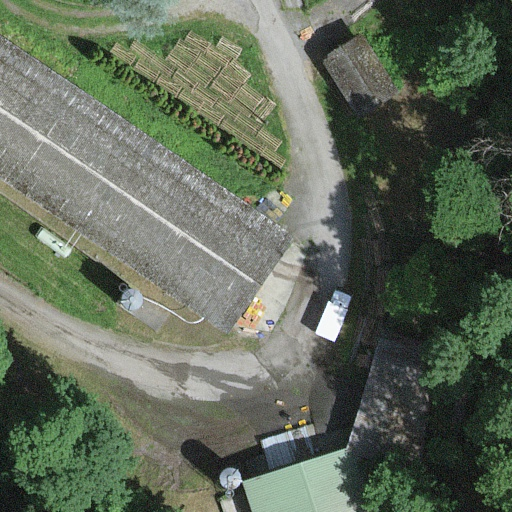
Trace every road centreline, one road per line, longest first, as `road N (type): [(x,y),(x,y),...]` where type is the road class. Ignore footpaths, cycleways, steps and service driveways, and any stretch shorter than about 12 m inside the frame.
road 1 (residential): [(0,292),(101,350),(154,367),(221,374),(275,355),(318,281),(333,211),(263,0)]
road 2 (track): [(22,0),(78,19),(198,0)]
